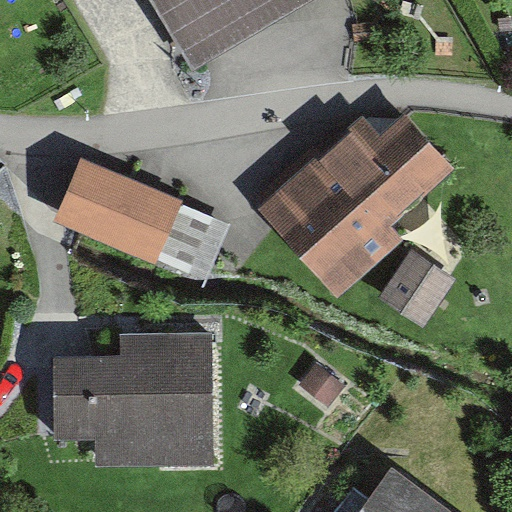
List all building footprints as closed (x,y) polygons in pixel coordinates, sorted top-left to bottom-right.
[(128,0),(178,79),(307,0),(128,0)] [(404,117),(347,171),(327,150),(256,217),(340,306),(412,239),(399,226),(456,172),(404,117)] [(172,213),(89,183),(73,225),(157,255),(172,213)] [(422,243),(387,293),(429,322),(464,272),(422,243)] [(61,475),(223,466),(217,362),(55,371),(61,475)] [(431,511),(382,477),(356,511),(431,511)]
